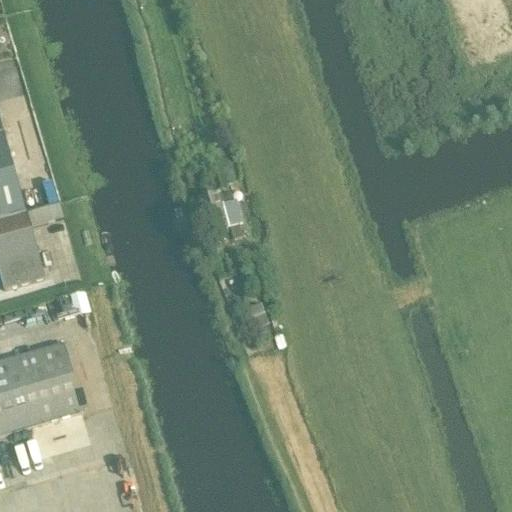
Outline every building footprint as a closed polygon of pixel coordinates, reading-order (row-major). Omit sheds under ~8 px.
[(0,224),(26,217),(0,122),(0,224)] [(225,164),(223,155),(212,158),(221,191),(233,188),(227,164),(225,164)] [(224,209),(221,198),(197,205),(208,239),(228,233),(230,232),(231,237),(232,236),(234,244),(243,242),(244,241),(241,229),(243,228),(236,206),(224,209)] [(65,221),(60,207),(26,217),(0,224),(0,279),(4,295),(45,283),(30,232),(65,221)] [(250,334),(267,329),(261,308),(244,313),(250,334)] [(64,349),(0,367),(0,440),(83,416),(64,349)]
